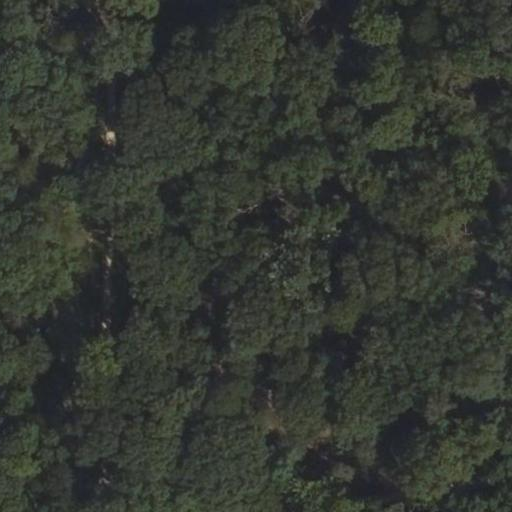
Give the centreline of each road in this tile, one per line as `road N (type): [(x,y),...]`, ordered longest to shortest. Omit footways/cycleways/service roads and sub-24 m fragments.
road 1 (track): [(113,0),(111,511)]
road 2 (track): [(312,511),(511,478)]
